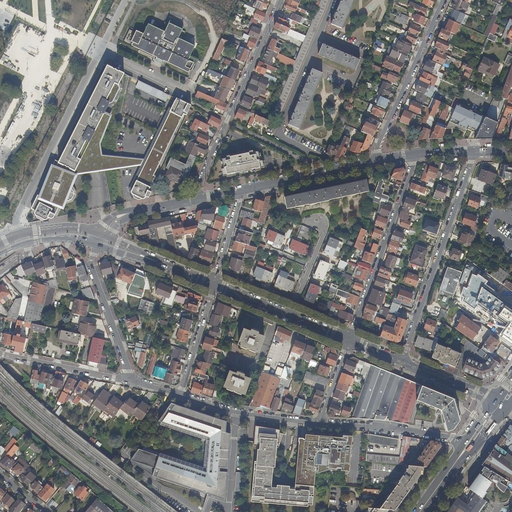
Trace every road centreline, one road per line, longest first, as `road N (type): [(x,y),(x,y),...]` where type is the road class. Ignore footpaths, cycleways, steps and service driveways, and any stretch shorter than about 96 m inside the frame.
road 1 (residential): [(401,362),(470,150)]
road 2 (residential): [(199,198),(281,0)]
road 3 (residential): [(13,242),(17,216),(100,50)]
road 4 (residential): [(349,339),(414,153)]
road 5 (residential): [(444,0),(370,161)]
road 6 (residential): [(464,444),(318,423)]
road 7 (residential): [(136,383),(92,264),(96,245)]
road 8 (residential): [(318,423),(179,396)]
road 9 (residential): [(136,383),(0,354)]
road 10 (tertiary): [(242,189),(370,161)]
road 11 (primary): [(426,511),(506,408)]
